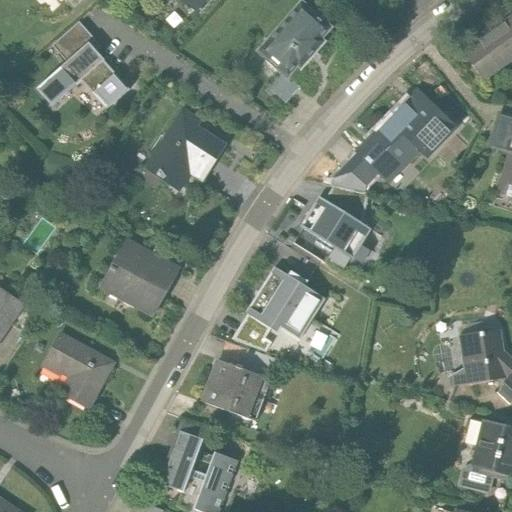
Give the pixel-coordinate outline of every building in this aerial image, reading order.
[(182,0),(198,13),(209,0),(182,0)] [(331,31),(301,5),(258,54),(287,80),(297,68),(301,71),(324,45),(321,42),(331,31)] [(511,20),(465,55),(485,81),(511,62),(511,20)] [(53,48),(67,64),(89,45),(91,46),(96,42),(80,24),(53,48)] [(67,64),(37,91),(53,109),(83,83),(108,112),(130,91),(91,46),(89,45),(67,64)] [(416,94),(358,153),(360,155),(377,172),(384,179),(393,170),(389,166),(411,143),(426,157),(453,129),(416,94)] [(180,115),(144,171),(179,193),(189,177),(202,185),(226,148),(197,130),(198,127),(180,115)] [(511,121),(499,118),(491,148),(511,154),(511,157),(510,156),(498,195),(511,199),(511,121)] [(360,155),(343,172),(360,189),(377,172),(360,155)] [(324,202),(362,226),(368,195),(333,188),(324,202)] [(324,202),(318,198),(300,228),(318,240),(315,245),(330,255),(333,249),(352,261),(371,231),(362,226),(324,202)] [(295,203),(286,217),(296,223),(305,209),(295,203)] [(181,272),(126,243),(100,292),(154,321),(181,272)] [(325,300),(274,269),(245,315),(247,316),(270,331),(277,335),(281,329),(300,341),(325,300)] [(0,340),(10,327),(24,307),(0,290),(0,340)] [(38,317),(24,307),(10,327),(23,337),(38,317)] [(270,331),(247,316),(231,341),(266,353),(271,344),(264,340),(270,331)] [(498,331),(459,338),(463,368),(448,378),(449,389),(500,381),(511,392),(511,362),(501,352),(498,331)] [(112,365),(58,335),(40,367),(67,381),(59,395),(87,410),(112,365)] [(248,350),(240,371),(270,382),(277,361),(248,350)] [(240,371),(218,364),(203,405),(255,423),(270,382),(240,371)] [(511,429),(483,423),(472,466),(472,467),(506,476),(511,477),(511,429)] [(180,433),(176,445),(198,453),(202,441),(180,433)] [(198,453),(176,445),(161,486),(182,493),(178,505),(198,511),(219,511),(237,463),(215,455),(214,458),(198,453)] [(505,481),(506,476),(472,467),(472,466),(462,472),(458,487),(488,494),(492,478),(505,481)] [(0,511),(14,511),(0,502),(0,511)] [(140,503),(136,511),(161,511),(162,511),(140,503)]
